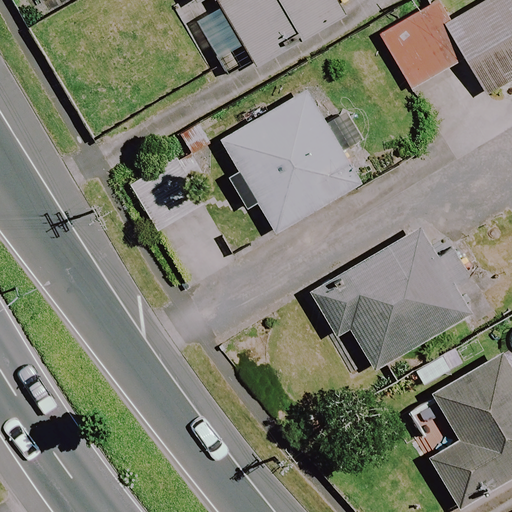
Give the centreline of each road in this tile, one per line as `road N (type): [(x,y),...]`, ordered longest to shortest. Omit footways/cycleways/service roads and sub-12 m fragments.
road 1 (trunk): [(0,162),(82,291),(249,511)]
road 2 (trunk): [(103,511),(0,360)]
